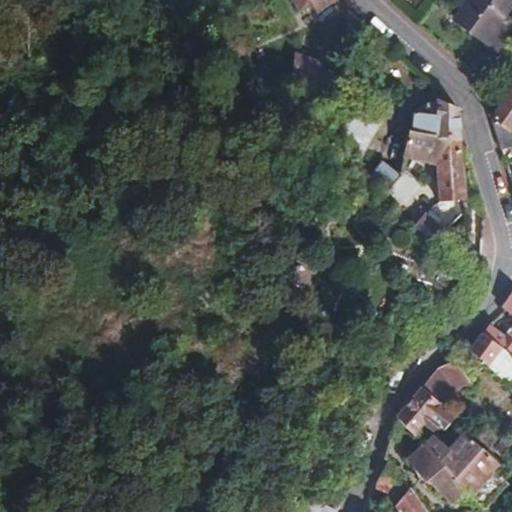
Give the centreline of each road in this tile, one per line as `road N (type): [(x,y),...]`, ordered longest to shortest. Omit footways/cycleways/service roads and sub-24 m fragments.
road 1 (residential): [(471,107),(506,249),(503,280),(488,312),(426,364),(387,416),(353,511)]
road 2 (residential): [(369,0),(471,107)]
